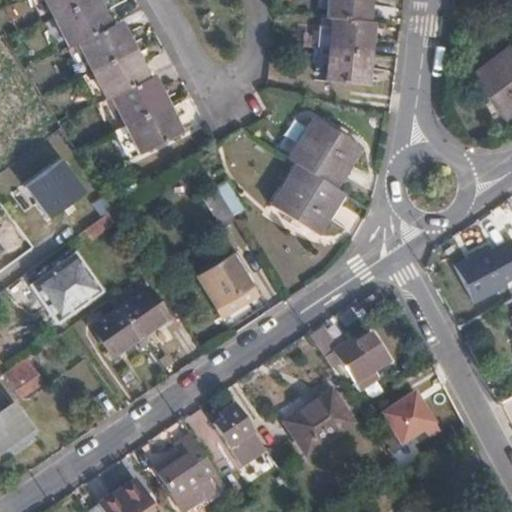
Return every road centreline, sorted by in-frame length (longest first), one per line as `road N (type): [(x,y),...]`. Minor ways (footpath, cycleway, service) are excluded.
road 1 (residential): [(383,253),(4,511)]
road 2 (residential): [(383,253),(406,275),(511,472)]
road 3 (residential): [(159,0),(211,103),(251,73),(250,0)]
road 4 (residential): [(426,0),(415,117),(421,151)]
